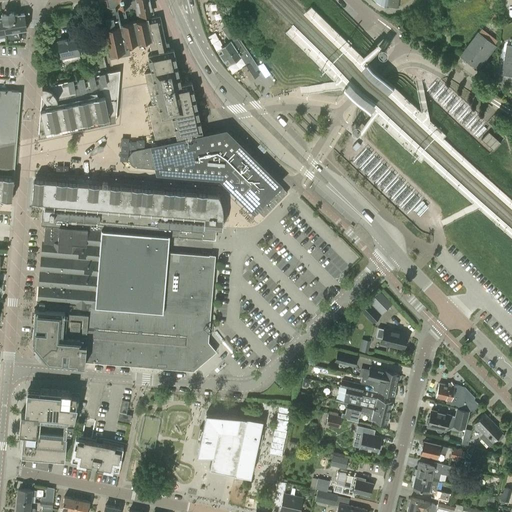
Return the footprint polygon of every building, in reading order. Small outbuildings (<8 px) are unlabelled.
[(100,0),(104,17),(105,17),(107,26),(102,27),(108,53),(126,49),(125,45),(149,40),(152,51),(148,52),(152,72),(146,74),(150,92),(157,91),(159,104),(149,106),(156,139),(177,134),(177,138),(188,135),(203,132),(192,82),(182,84),(174,49),(171,50),(169,42),(165,42),(159,15),(147,18),(146,13),(152,12),(149,0),(100,0)] [(6,36),(6,38),(7,43),(20,40),(19,31),(27,30),(25,14),(14,15),(14,12),(2,13),(6,36)] [(477,68),(494,46),(478,33),(461,55),(477,68)] [(62,55),(79,52),(76,37),(59,40),(60,42),(52,43),(54,55),(62,53),(62,55)] [(83,58),(92,56),(88,38),(80,39),(83,58)] [(226,64),(230,62),(240,56),(239,55),(245,50),(237,38),(231,42),(230,42),(221,48),(223,52),(219,55),(223,61),(224,61),(226,64)] [(511,45),(506,45),(501,74),(511,76),(511,45)] [(386,50),(382,46),(380,48),(378,50),(383,54),(385,52),(386,50)] [(93,53),(97,69),(104,67),(102,55),(101,51),(100,51),(93,53)] [(242,67),(251,80),(259,74),(251,62),(242,67)] [(106,73),(42,86),(39,132),(116,116),(120,70),(106,73)] [(0,145),(16,142),(16,139),(17,139),(21,91),(0,89),(0,212),(1,212),(0,212),(1,199),(12,199),(14,177),(3,176),(0,176),(0,145)] [(360,127),(356,123),(354,124),(352,126),(357,131),(359,129),(360,127)] [(275,179),(223,128),(203,132),(188,135),(177,138),(177,134),(156,139),(157,146),(136,150),(135,150),(134,151),(133,151),(132,152),(131,153),(130,153),(130,154),(130,155),(129,156),(129,157),(129,158),(129,159),(129,160),(129,161),(130,162),(130,163),(131,164),(132,165),(133,166),(134,166),(135,167),(136,167),(137,167),(162,169),(163,172),(220,176),(229,185),(231,183),(241,193),(239,195),(252,208),(254,206),(264,216),(287,192),(274,179),(275,179)] [(501,143),(488,131),(481,139),(493,151),(501,143)] [(357,141),(352,146),(355,149),(360,144),(357,141)] [(39,304),(39,308),(90,312),(85,361),(194,370),(217,351),(210,342),(199,329),(208,322),(213,255),(169,252),(171,235),(215,239),(216,227),(222,228),(222,226),(223,217),(223,212),(223,208),(222,203),(221,199),(219,194),(107,185),(108,180),(105,179),(103,179),(102,185),(34,179),(32,201),(43,202),(41,225),(44,225),(39,304)] [(373,306),(383,296),(379,292),(369,302),(370,303),(373,306)] [(370,303),(362,310),(373,322),(381,314),(373,306),(370,303)] [(90,312),(39,308),(35,308),(35,309),(32,342),(48,361),(78,364),(78,363),(85,364),(85,361),(90,312)] [(407,337),(407,335),(399,334),(400,332),(385,328),(385,329),(378,328),(376,337),(389,340),(388,344),(404,348),(405,346),(406,346),(408,338),(407,337)] [(360,338),(359,349),(367,350),(368,339),(360,338)] [(338,352),(335,362),(356,367),(358,357),(338,352)] [(363,371),(362,376),(397,384),(398,379),(400,379),(401,376),(399,374),(399,373),(385,370),(383,376),(370,373),(370,372),(363,371)] [(394,395),(397,384),(362,376),(361,381),(373,384),(372,386),(381,387),(380,391),(394,395)] [(341,386),(361,391),(363,391),(365,385),(342,379),(341,386)] [(436,396),(448,399),(447,404),(472,410),(479,405),(475,401),(473,400),(473,399),(461,386),(448,383),(446,384),(439,383),(436,396)] [(339,386),(336,400),(348,403),(355,404),(357,396),(361,397),(363,391),(361,391),(341,386),(339,386)] [(71,394),(72,391),(28,388),(25,412),(21,412),(20,431),(24,432),(22,454),(65,458),(67,435),(70,436),(74,416),(77,406),(79,395),(71,394)] [(367,407),(390,412),(392,401),(371,397),(370,397),(369,398),(368,402),(367,407)] [(129,401),(122,400),(118,419),(130,422),(132,415),(127,414),(129,401)] [(273,403),(260,402),(259,409),(272,411),(273,403)] [(390,412),(367,407),(355,404),(348,403),(345,414),(342,413),(341,416),(348,417),(347,418),(348,418),(347,420),(358,422),(360,412),(370,415),(369,419),(387,423),(390,412)] [(290,408),(279,405),(269,452),(281,454),(290,408)] [(428,425),(437,428),(437,429),(438,431),(441,432),(442,431),(443,429),(445,430),(447,423),(454,424),(453,425),(465,428),(470,412),(458,409),(456,416),(449,414),(432,410),(430,417),(428,418),(427,422),(428,423),(428,425)] [(267,417),(244,415),(244,414),(209,411),(206,426),(203,425),(200,438),(203,439),(200,453),(215,454),(212,466),(238,472),(238,473),(254,474),(261,444),(264,445),(266,431),(264,431),(267,417)] [(474,424),(484,433),(480,437),(489,446),(497,438),(499,441),(505,436),(502,433),(503,432),(484,413),(474,424)] [(348,417),(341,416),(329,414),(326,425),(340,428),(343,417),(347,418),(348,417)] [(358,429),(356,437),(354,445),(360,447),(359,453),(368,455),(369,449),(378,451),(378,449),(380,449),(382,447),(381,445),(379,443),(381,437),(372,435),(372,433),(358,429)] [(472,430),(466,429),(462,443),(468,445),(472,430)] [(113,445),(104,444),(101,443),(90,441),(76,438),(71,460),(85,463),(85,466),(91,467),(92,465),(98,466),(97,469),(99,469),(104,470),(104,467),(119,470),(123,448),(113,445)] [(446,453),(447,447),(424,441),(421,454),(437,458),(439,451),(446,453)] [(462,449),(452,447),(450,458),(460,460),(462,449)] [(330,453),(327,463),(344,467),(346,457),(330,453)] [(365,463),(351,459),(346,476),(343,489),(370,496),(373,483),(365,481),(366,478),(362,477),(365,463)] [(419,462),(416,475),(440,481),(442,473),(454,476),(456,467),(434,461),(433,465),(419,462)] [(413,488),(428,491),(435,493),(434,498),(439,499),(449,501),(451,493),(437,490),(440,481),(416,475),(413,476),(412,480),(415,481),(413,488)] [(316,489),(318,489),(333,493),(335,483),(330,482),(330,481),(318,478),(316,489)] [(284,511),(299,511),(303,497),(285,493),(287,482),(278,480),(273,504),(281,506),(280,511),(284,511)] [(41,503),(53,504),(55,488),(47,486),(46,496),(41,496),(41,503)] [(511,492),(511,488),(505,487),(501,499),(502,500),(501,503),(504,504),(505,501),(509,502),(511,492)] [(19,489),(18,501),(31,502),(32,495),(36,495),(37,490),(32,490),(19,489)] [(333,493),(318,489),(315,501),(325,503),(335,505),(338,494),(333,493)] [(74,511),(77,499),(65,497),(62,510),(69,511),(68,511),(74,511)] [(410,498),(407,511),(431,511),(432,511),(434,503),(430,502),(422,501),(422,500),(410,498)] [(74,511),(88,511),(90,502),(77,499),(74,511)] [(438,505),(437,509),(441,510),(448,511),(453,511),(454,511),(455,508),(457,509),(462,510),(463,506),(448,502),(449,501),(439,499),(438,505)] [(16,511),(35,511),(36,509),(31,508),(31,502),(18,501),(16,511)] [(366,511),(367,509),(340,503),(337,511),(366,511)]
